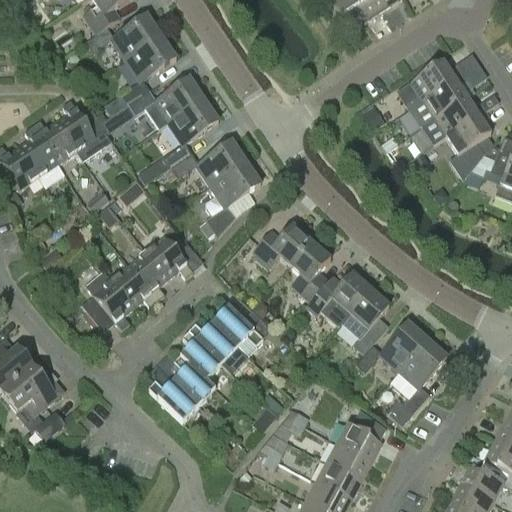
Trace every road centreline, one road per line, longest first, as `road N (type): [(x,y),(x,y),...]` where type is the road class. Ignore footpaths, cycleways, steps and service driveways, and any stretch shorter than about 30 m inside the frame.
road 1 (residential): [(506,330),(420,282),(357,231),(277,130)]
road 2 (residential): [(384,511),(403,476),(431,467),(506,330)]
road 3 (residential): [(277,130),(435,27),(470,27)]
road 4 (residential): [(277,130),(187,0)]
road 5 (residential): [(109,394),(80,365),(64,363),(0,285)]
road 6 (residential): [(109,394),(136,367),(136,343),(209,281)]
road 7 (residential): [(183,506),(183,466),(109,394)]
